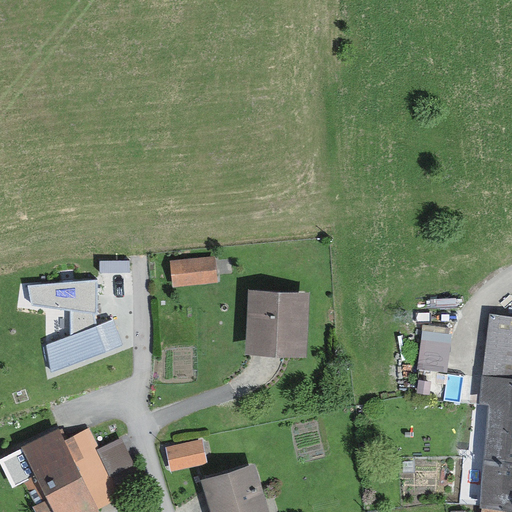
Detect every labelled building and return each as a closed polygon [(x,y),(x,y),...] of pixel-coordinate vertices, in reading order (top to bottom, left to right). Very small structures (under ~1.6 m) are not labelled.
[(171,261),(174,286),(214,282),(211,257),(171,261)] [(96,327),(96,280),(29,286),(31,302),(73,308),(72,335),(48,344),(52,369),(121,343),(113,321),(96,327)] [(306,353),(309,292),(246,288),(243,350),(306,353)] [(511,511),(511,315),(489,313),(479,403),(490,404),(478,511),(511,511)] [(446,372),(451,335),(422,332),(417,369),(446,372)] [(63,439),(57,428),(21,446),(49,498),(33,506),(36,511),(102,511),(99,505),(120,494),(85,427),(63,439)] [(204,464),(200,440),(166,447),(170,470),(204,464)] [(268,511),(253,465),(203,481),(212,511),(268,511)]
